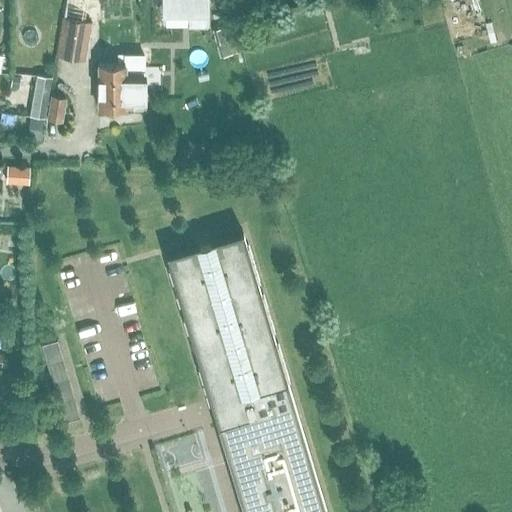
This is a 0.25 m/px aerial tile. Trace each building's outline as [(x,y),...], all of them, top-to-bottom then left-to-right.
[(207,0),(163,0),(163,15),(188,15),(188,26),(206,26),(206,16),(208,16),(207,0)] [(55,55),(85,61),(92,21),(63,16),(55,55)] [(218,49),(235,45),(230,24),(213,29),(218,49)] [(124,62),(98,62),(98,107),(125,106),(125,103),(143,103),(143,89),(143,66),(143,53),(123,53),(124,62)] [(34,74),(29,113),(45,115),(49,76),(34,74)] [(51,92),(47,118),(61,120),(66,94),(51,92)] [(33,118),(30,137),(41,138),(44,120),(33,118)] [(280,144),(273,146),(275,156),(283,154),(280,144)] [(9,165),(8,181),(28,182),(29,166),(9,165)] [(242,229),(209,239),(209,242),(199,245),(198,242),(165,252),(242,511),(326,511),(288,384),(242,229)] [(64,421),(80,416),(58,339),(42,344),(64,421)] [(165,442),(173,442),(173,455),(199,455),(199,429),(165,429),(165,442)]
